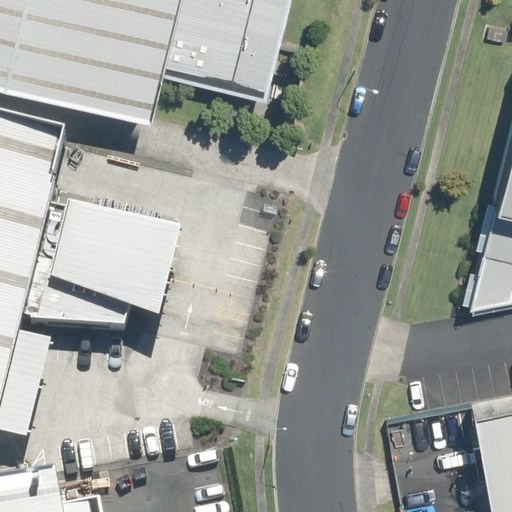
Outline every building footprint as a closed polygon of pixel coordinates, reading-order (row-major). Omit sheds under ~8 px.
[(289,0),(0,0),(0,66),(153,105),(163,66),(266,92),(289,0)] [(69,145),(0,127),(0,419),(24,324),(125,333),(130,319),(160,327),(182,238),(54,206),(69,145)] [(511,148),(475,296),(511,289),(511,148)] [(511,511),(511,393),(470,400),(488,511),(511,511)] [(62,511),(57,480),(0,491),(0,511),(62,511)]
